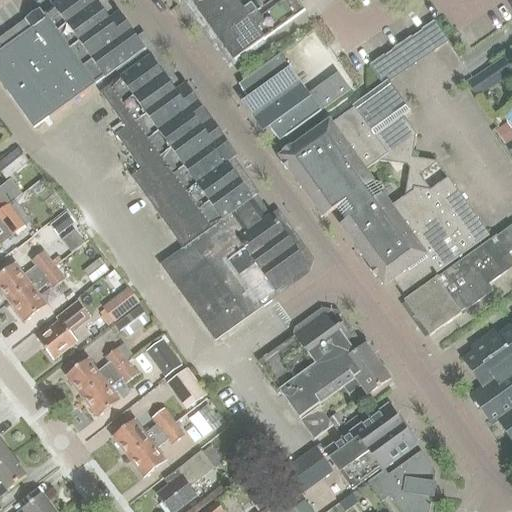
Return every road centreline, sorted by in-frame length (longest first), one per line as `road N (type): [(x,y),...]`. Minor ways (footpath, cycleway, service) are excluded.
road 1 (residential): [(501,494),(141,0)]
road 2 (residential): [(0,366),(111,511)]
